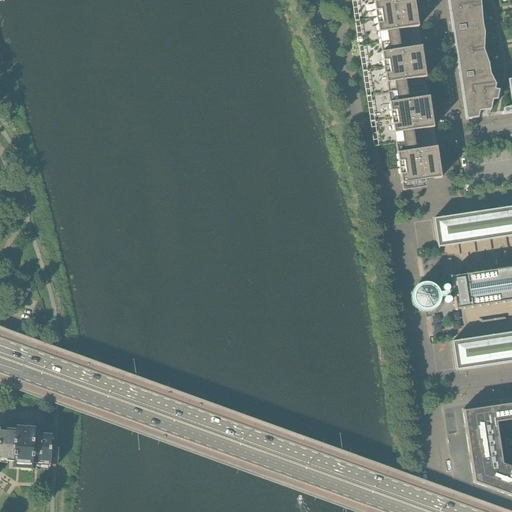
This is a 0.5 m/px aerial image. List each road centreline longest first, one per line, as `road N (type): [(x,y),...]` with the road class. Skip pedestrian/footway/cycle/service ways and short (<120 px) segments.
road 1 (primary): [(452,511),(0,348)]
road 2 (primary): [(0,365),(406,511)]
road 3 (residential): [(418,391),(379,199)]
road 4 (residential): [(450,129),(430,0)]
road 5 (residential): [(418,391),(426,511)]
